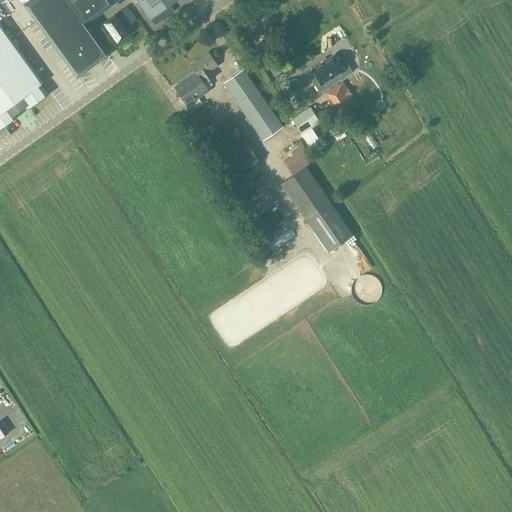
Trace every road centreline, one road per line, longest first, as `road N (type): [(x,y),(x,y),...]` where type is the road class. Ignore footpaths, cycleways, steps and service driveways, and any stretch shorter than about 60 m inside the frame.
road 1 (unclassified): [(0,161),(222,8)]
road 2 (unknown): [(206,18),(227,56),(217,99),(277,177)]
